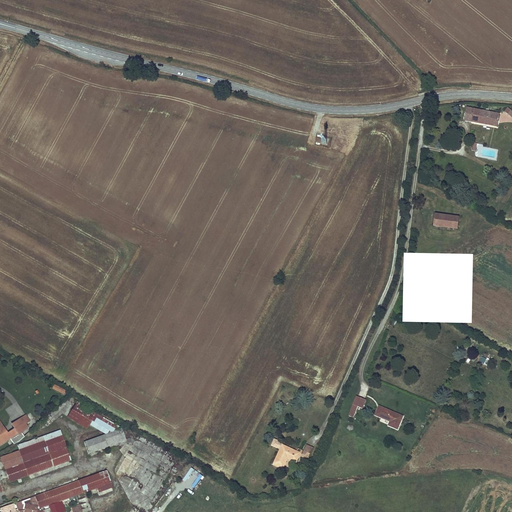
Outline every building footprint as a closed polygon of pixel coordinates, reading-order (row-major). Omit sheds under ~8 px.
[(499,114),(467,108),(464,120),(479,123),(491,125),(492,126),(493,119),(498,120),(499,114)] [(433,225),(457,229),(459,217),(435,213),(433,225)] [(52,388),(62,393),(64,389),(55,384),(52,388)] [(365,400),(356,396),(349,413),(354,415),(357,406),(362,408),(365,400)] [(96,414),(76,402),(67,418),(87,430),(89,426),(96,414)] [(402,417),(379,406),(375,414),(390,421),(388,425),(397,429),(402,417)] [(122,429),(96,414),(89,426),(105,435),(122,429)] [(0,445),(17,434),(18,436),(28,427),(26,423),(30,421),(26,415),(11,424),(14,429),(7,433),(0,423),(0,445)] [(105,435),(83,443),(88,455),(127,441),(122,429),(105,435)] [(18,452),(62,436),(60,431),(16,446),(18,452)] [(70,461),(62,436),(18,452),(0,457),(0,460),(4,471),(5,471),(9,483),(70,461)] [(280,441),(274,439),(272,445),(277,447),(280,441)] [(313,448),(306,444),(303,451),(301,454),(309,458),(313,448)] [(297,451),(282,445),(281,449),(273,464),(282,468),(287,458),(296,462),(299,455),(300,453),(297,451)] [(303,451),(299,449),(297,451),(300,453),(299,455),(308,459),(309,458),(301,454),(303,451)] [(112,487),(106,470),(96,474),(101,487),(76,495),(78,500),(112,487)] [(96,474),(35,496),(16,504),(18,511),(42,511),(43,510),(40,509),(40,508),(64,499),(71,497),(76,495),(101,487),(96,474)]
